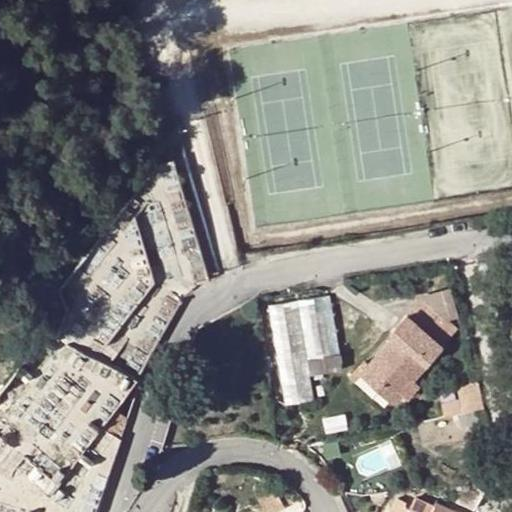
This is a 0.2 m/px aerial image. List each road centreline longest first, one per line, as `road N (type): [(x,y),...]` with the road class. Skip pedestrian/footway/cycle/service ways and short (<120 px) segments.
road 1 (residential): [(511,242),(240,285),(196,311),(106,511)]
road 2 (residential): [(329,511),(301,471),(274,455),(223,447),(158,484),(143,511)]
